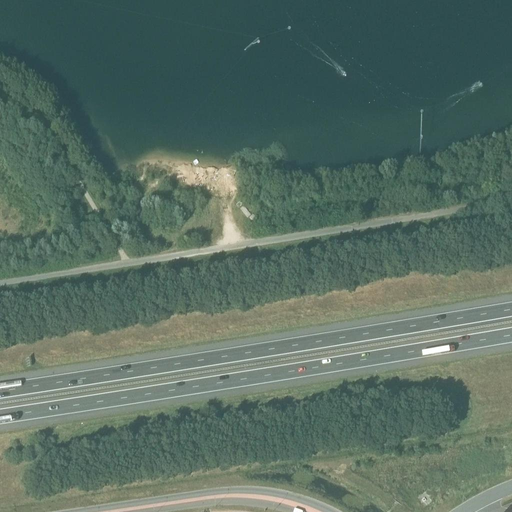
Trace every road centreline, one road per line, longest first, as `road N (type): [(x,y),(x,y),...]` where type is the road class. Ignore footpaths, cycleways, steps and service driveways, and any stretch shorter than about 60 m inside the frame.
road 1 (motorway): [(0,415),(511,335)]
road 2 (motorway): [(511,309),(0,389)]
road 3 (tertiary): [(328,511),(255,491),(86,511)]
road 4 (tertiary): [(150,511),(227,501),(294,511)]
